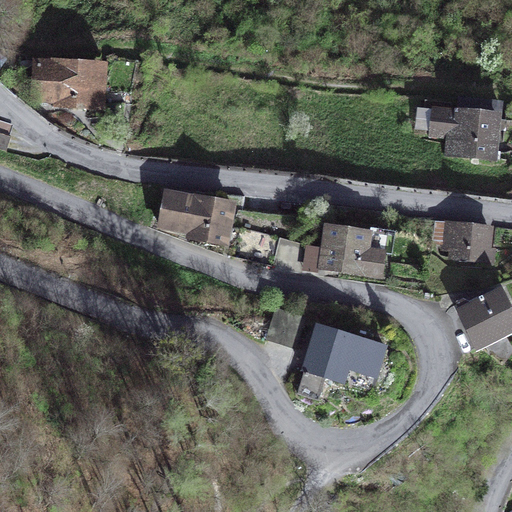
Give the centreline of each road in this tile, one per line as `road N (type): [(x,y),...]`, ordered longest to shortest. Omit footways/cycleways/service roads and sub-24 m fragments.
road 1 (tertiary): [(0,264),(231,347),(281,420),(326,450),(386,435),(431,389),(440,363),(434,336),(392,301),(244,275),(0,175)]
road 2 (tertiary): [(0,100),(59,145),(116,166),(511,213)]
road 3 (motorway): [(511,125),(286,0)]
